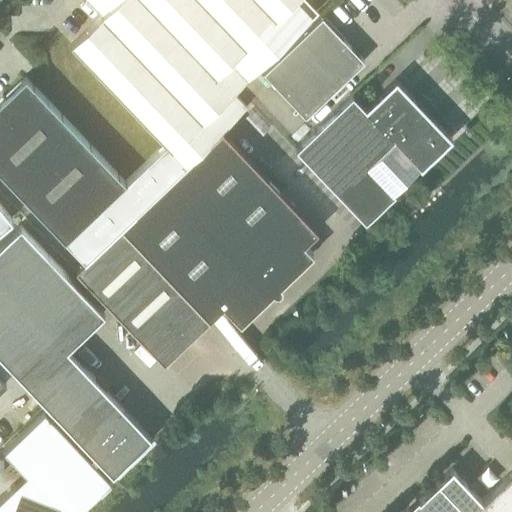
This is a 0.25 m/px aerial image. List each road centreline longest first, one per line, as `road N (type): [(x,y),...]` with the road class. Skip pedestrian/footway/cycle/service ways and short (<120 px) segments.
road 1 (tertiary): [(255,511),(511,265)]
road 2 (unknown): [(330,440),(283,388),(241,365),(187,368),(147,381)]
